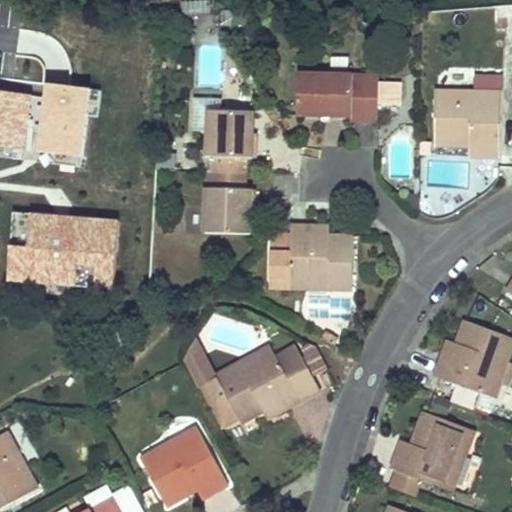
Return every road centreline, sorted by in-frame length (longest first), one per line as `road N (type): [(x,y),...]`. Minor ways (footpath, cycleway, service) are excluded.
road 1 (residential): [(325,511),(367,367),(440,258)]
road 2 (residential): [(337,171),(440,258)]
